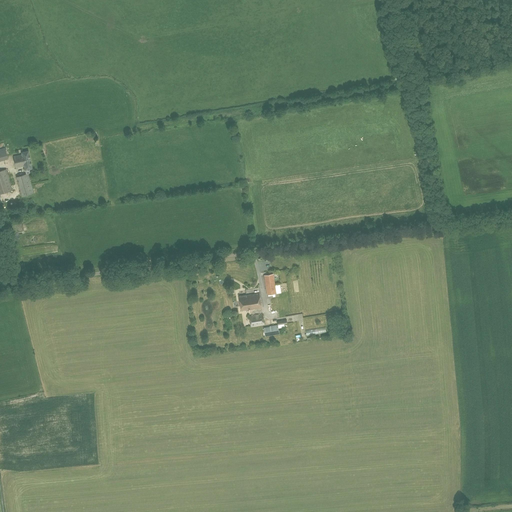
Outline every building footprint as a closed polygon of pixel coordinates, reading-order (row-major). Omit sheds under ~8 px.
[(22,154),(14,156),(16,167),(24,166),(25,170),(33,168),(29,151),(22,152),(22,154)] [(0,193),(12,190),(6,169),(0,170),(0,193)] [(30,179),(28,173),(16,177),(18,182),(30,179)] [(268,295),(277,293),(281,293),(280,283),(275,284),(274,274),(265,275),(268,295)] [(241,311),(262,308),(260,294),(247,296),(247,295),(239,296),(241,311)] [(263,314),(250,316),(251,327),(265,325),(263,314)] [(265,328),(266,336),(279,334),(278,328),(284,327),(284,324),(287,323),(287,320),(278,322),(279,325),(270,327),(265,328)]
